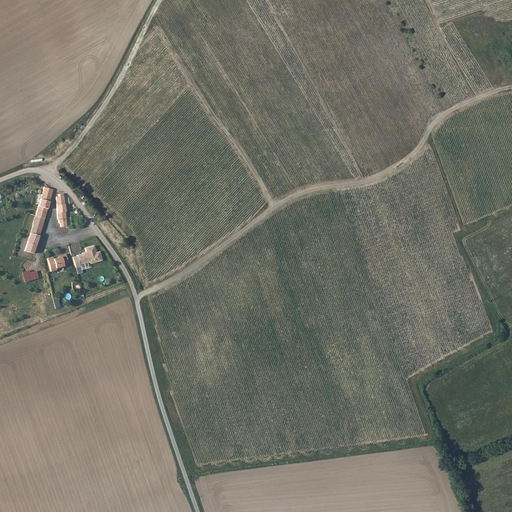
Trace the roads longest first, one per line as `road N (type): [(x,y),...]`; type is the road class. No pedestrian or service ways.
road 1 (track): [(511,86),(436,116),(415,152),(360,182),(275,204),(181,275),(136,297)]
road 2 (unclassified): [(197,511),(128,277),(45,171),(0,180)]
road 3 (track): [(149,16),(275,204)]
road 4 (track): [(45,171),(113,98),(160,0)]
